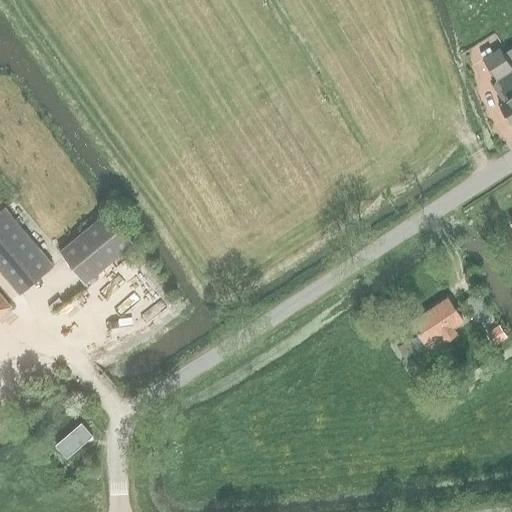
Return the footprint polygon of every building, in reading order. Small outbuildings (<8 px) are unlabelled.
[(498,78),(511,69),(511,67),(500,49),(485,59),(498,78)] [(499,106),(511,126),(511,69),(498,78),(494,86),(505,102),(499,106)] [(4,208),(0,211),(0,271),(20,295),(54,267),(5,208),(4,208)] [(85,284),(135,243),(109,211),(59,252),(85,284)] [(477,321),(490,312),(477,292),(464,301),(477,321)] [(0,315),(10,307),(0,294),(0,315)] [(446,342),(457,334),(452,327),(462,320),(448,298),(411,323),(426,345),(441,335),(446,342)] [(507,337),(499,324),(485,333),(493,346),(507,337)] [(67,458),(92,436),(81,423),(56,445),(67,458)]
